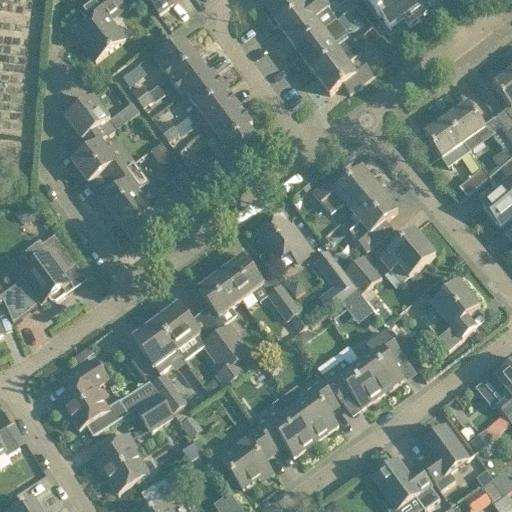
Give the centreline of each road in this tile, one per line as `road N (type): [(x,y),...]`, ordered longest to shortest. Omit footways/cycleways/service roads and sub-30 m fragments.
road 1 (residential): [(288,511),(511,342)]
road 2 (residential): [(132,291),(57,187),(54,85)]
road 3 (residential): [(511,297),(363,121)]
road 4 (residential): [(132,291),(311,159)]
road 5 (residential): [(311,159),(207,18),(232,0)]
road 6 (residential): [(363,121),(511,3)]
road 7 (residential): [(6,383),(132,291)]
road 8 (residential): [(86,511),(6,383)]
